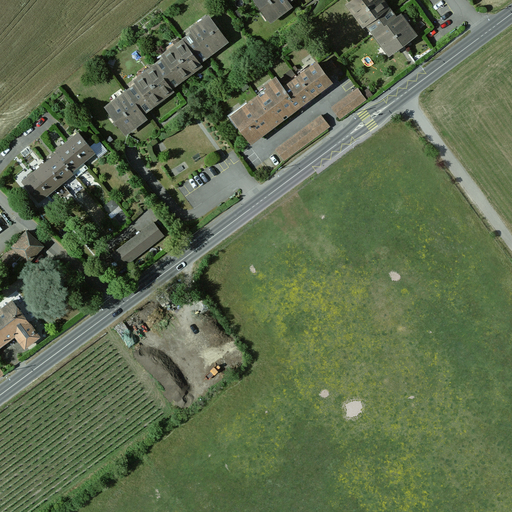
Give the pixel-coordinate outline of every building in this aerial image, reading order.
[(289,1),(288,0),(252,0),(270,23),(293,6),(289,1)] [(372,33),(397,15),(385,0),(348,0),(345,3),(362,27),(365,24),(372,33)] [(182,36),(200,61),(229,40),(208,12),(189,26),(191,30),(182,36)] [(397,15),(372,33),(388,56),(418,34),(401,12),(397,15)] [(200,61),(182,36),(161,52),(163,55),(154,62),(172,87),(203,64),(200,61)] [(297,74),(313,96),(332,82),(316,59),(297,74)] [(172,87),(154,62),(132,78),(134,81),(125,88),(144,113),(174,90),(172,87)] [(313,96),(297,74),(281,86),(297,108),(313,96)] [(297,108),(281,86),(274,76),(263,84),(265,87),(227,115),(249,144),(297,108)] [(357,87),(331,107),(340,119),(366,99),(357,87)] [(144,113),(125,88),(103,104),(125,134),(147,118),(144,113)] [(330,126),(321,114),(275,149),(284,161),(330,126)] [(65,139),(82,161),(95,151),(77,130),(65,139)] [(82,161),(65,139),(53,149),(55,151),(71,170),(82,161)] [(71,170),(55,151),(43,161),(61,182),(73,173),(71,170)] [(61,182),(43,161),(32,170),(49,192),(61,182)] [(49,192),(32,170),(20,180),(37,201),(49,192)] [(115,214),(123,210),(117,198),(108,202),(115,214)] [(3,213),(0,215),(0,229),(10,222),(3,213)] [(153,220),(110,253),(121,268),(164,235),(153,220)] [(44,244),(26,229),(0,259),(0,270),(5,274),(22,255),(29,261),(44,244)] [(0,305),(0,345),(15,335),(24,347),(41,335),(12,297),(0,305)]
